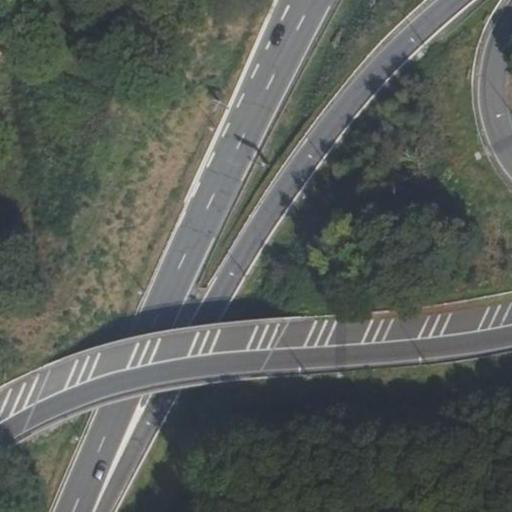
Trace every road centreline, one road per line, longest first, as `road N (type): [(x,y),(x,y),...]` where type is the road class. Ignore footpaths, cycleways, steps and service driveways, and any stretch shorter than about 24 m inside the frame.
road 1 (secondary): [(105,511),(236,268),(342,114),(459,0)]
road 2 (secondary): [(511,335),(157,373),(76,396),(0,432)]
road 3 (secondary): [(75,511),(264,95)]
road 4 (secondary): [(511,155),(494,94),(511,27)]
